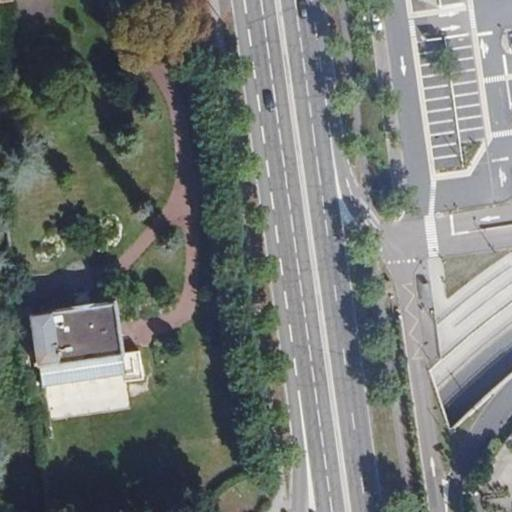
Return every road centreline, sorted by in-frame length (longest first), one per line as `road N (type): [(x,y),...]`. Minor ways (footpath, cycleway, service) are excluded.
road 1 (primary): [(261,0),(331,511)]
road 2 (primary): [(366,511),(312,123)]
road 3 (unclassified): [(441,511),(395,246)]
road 4 (unclassified): [(337,511),(445,405),(511,353)]
road 5 (unclassified): [(395,246),(355,199),(339,148),(312,123)]
road 6 (primary): [(312,123),(294,0)]
